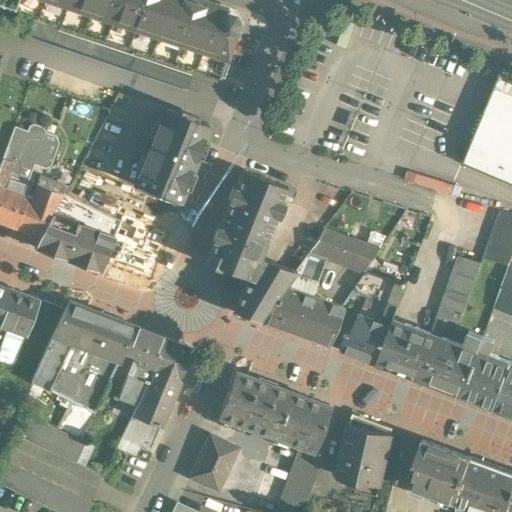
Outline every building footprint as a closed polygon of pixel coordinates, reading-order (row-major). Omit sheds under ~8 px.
[(17,0),(0,0),(0,6),(14,12),(17,0)] [(233,16),(183,0),(17,0),(14,12),(219,79),(237,24),(233,16)] [(511,80),(501,75),(501,74),(498,73),(497,75),(498,76),(472,138),(471,137),(470,140),(471,141),(462,162),(461,161),(460,164),(463,165),(463,164),(511,184),(511,80)] [(209,122),(165,108),(134,186),(166,199),(177,203),(209,122)] [(25,130),(13,125),(1,157),(12,162),(7,175),(25,182),(32,164),(43,168),(49,166),(58,143),(53,135),(43,131),(41,126),(32,123),(27,125),(25,130)] [(39,175),(31,197),(25,194),(29,184),(25,182),(7,175),(12,162),(1,157),(0,159),(0,221),(38,237),(62,195),(67,186),(39,175)] [(286,188),(242,170),(205,261),(246,278),(233,311),(258,321),(294,272),(258,257),(281,201),(286,188)] [(76,191),(67,186),(62,195),(71,199),(76,191)] [(296,192),(286,188),(281,201),(291,205),(296,192)] [(71,199),(62,195),(46,222),(72,232),(74,227),(72,226),(74,221),(77,222),(76,223),(113,237),(115,232),(119,222),(71,199)] [(166,199),(158,219),(168,224),(177,203),(166,199)] [(511,254),(511,213),(499,210),(482,259),(508,267),(511,254)] [(134,218),(127,236),(115,232),(113,237),(104,261),(137,274),(156,227),(134,218)] [(113,237),(76,223),(77,222),(74,221),(72,226),(74,227),(72,232),(46,222),(38,237),(104,261),(113,237)] [(379,251),(323,230),(307,254),(325,260),(363,274),(365,272),(379,251)] [(294,272),(283,287),(309,296),(325,260),(307,254),(294,272)] [(457,258),(430,335),(439,339),(440,339),(448,320),(459,324),(480,265),(457,258)] [(511,266),(509,266),(508,265),(508,267),(500,288),(511,292),(511,266)] [(363,274),(352,292),(366,297),(373,275),(365,272),(363,274)] [(400,285),(373,275),(366,297),(386,304),(380,323),(390,326),(392,321),(405,287),(403,286),(404,282),(402,281),(400,285)] [(0,306),(8,289),(0,286),(0,306)] [(309,296),(283,287),(258,321),(315,342),(329,304),(309,296)] [(511,292),(500,288),(493,309),(511,316),(511,292)] [(38,300),(8,289),(0,306),(0,327),(7,330),(25,337),(38,300)] [(85,308),(68,302),(31,382),(43,388),(47,390),(56,371),(68,346),(77,325),(85,308)] [(329,304),(315,342),(326,346),(340,308),(329,304)] [(85,308),(77,325),(91,331),(99,314),(85,308)] [(133,327),(99,314),(91,331),(102,334),(94,353),(117,362),(122,351),(133,327)] [(380,323),(357,314),(350,333),(344,331),(337,350),(375,364),(390,326),(380,323)] [(404,325),(392,321),(390,326),(375,364),(388,368),(404,325)] [(91,331),(77,325),(68,346),(78,350),(67,376),(75,380),(88,349),(84,347),(91,331)] [(430,335),(404,325),(388,368),(423,382),(439,339),(430,335)] [(164,339),(133,327),(122,351),(135,356),(117,399),(136,407),(141,395),(151,371),(164,339)] [(0,363),(13,369),(25,337),(7,330),(0,349),(0,363)] [(102,334),(91,331),(84,347),(88,349),(94,353),(102,334)] [(440,339),(439,339),(423,382),(461,396),(468,378),(482,338),(468,333),(462,348),(440,339)] [(482,338),(468,378),(461,396),(479,403),(497,358),(488,354),(492,342),(482,338)] [(191,349),(164,339),(151,371),(179,382),(191,349)] [(88,349),(75,380),(67,376),(62,374),(53,394),(94,415),(118,363),(117,362),(94,353),(88,349)] [(510,362),(497,358),(479,403),(492,408),(510,362)] [(511,363),(510,362),(492,408),(511,415),(511,363)] [(47,390),(53,394),(62,374),(56,371),(47,390)] [(151,371),(141,395),(136,407),(135,407),(121,438),(150,450),(179,382),(151,371)] [(290,392),(234,372),(216,424),(250,436),(252,429),(273,437),(290,392)] [(43,388),(31,382),(14,418),(27,424),(30,417),(43,388)] [(329,406),(290,392),(273,437),(313,451),(329,406)] [(62,433),(30,417),(27,424),(20,438),(52,454),(62,433)] [(390,435),(360,428),(361,422),(351,420),(350,426),(348,425),(343,445),(341,445),(334,475),(378,486),(382,469),(384,469),(387,458),(387,455),(385,455),(390,436),(390,435)] [(84,443),(62,433),(52,454),(74,464),(84,443)] [(401,439),(390,436),(385,455),(387,455),(387,458),(397,460),(401,439)] [(236,449),(210,437),(191,477),(217,489),(236,449)] [(470,459),(421,442),(412,468),(416,469),(409,489),(455,505),(461,481),(470,459)] [(299,451),(277,511),(302,511),(322,459),(299,451)] [(505,511),(511,494),(511,474),(470,459),(461,481),(455,505),(472,511),(473,511),(505,511)] [(19,469),(8,463),(0,480),(0,485),(9,490),(19,469)] [(19,469),(9,490),(20,495),(30,474),(19,469)] [(30,474),(20,495),(30,500),(40,479),(30,474)] [(40,479),(30,500),(41,505),(51,484),(40,479)] [(62,489),(51,484),(41,505),(52,510),(62,489)] [(62,489),(52,510),(55,511),(64,511),(73,494),(62,489)] [(73,494),(64,511),(77,511),(83,499),(73,494)] [(91,511),(95,505),(83,499),(77,511),(91,511)]
